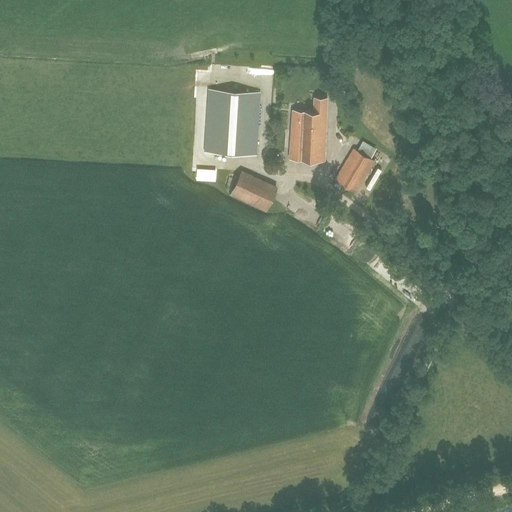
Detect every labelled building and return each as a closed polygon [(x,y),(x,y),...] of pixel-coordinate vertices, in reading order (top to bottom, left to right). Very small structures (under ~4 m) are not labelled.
[(256,154),(260,92),(209,89),(205,151),(256,154)] [(324,160),(327,97),(314,96),(313,111),(292,109),(290,158),(324,160)] [(356,191),(374,161),(353,149),(335,179),(356,191)] [(266,211),(278,186),(242,169),(230,195),(266,211)] [(417,320),(412,330),(426,336),(431,327),(417,320)]
